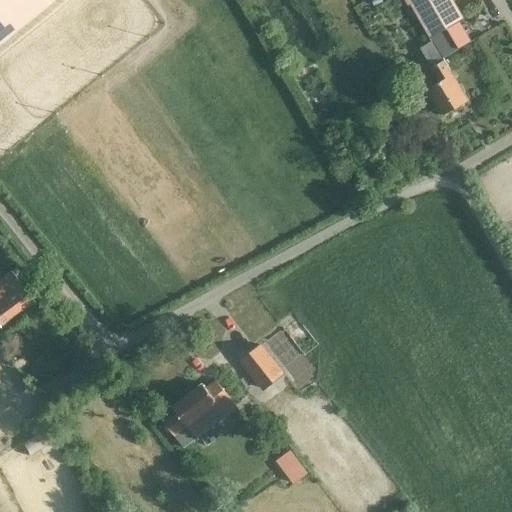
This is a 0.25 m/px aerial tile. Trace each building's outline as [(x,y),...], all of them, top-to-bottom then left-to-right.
[(0,0),(0,43),(54,0),(0,0)] [(417,0),(413,2),(431,35),(464,17),(455,0),(417,0)] [(468,100),(445,60),(434,40),(421,47),(440,81),(428,87),(443,114),(468,100)] [(0,325),(33,303),(13,275),(0,284),(0,325)] [(263,389),(282,375),(260,346),(241,361),(263,389)] [(198,436),(238,406),(218,380),(206,389),(202,384),(174,405),(178,410),(165,421),(176,435),(190,424),(198,436)]
